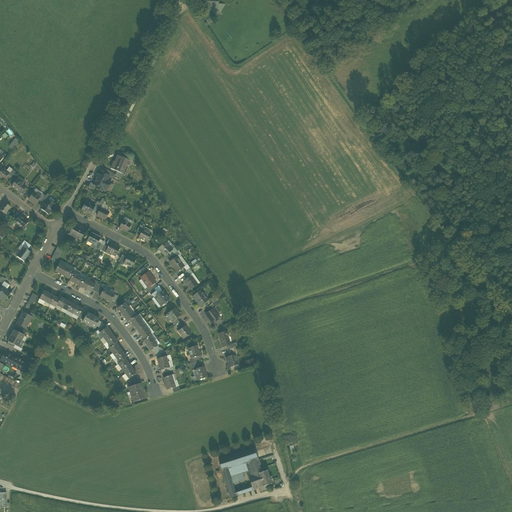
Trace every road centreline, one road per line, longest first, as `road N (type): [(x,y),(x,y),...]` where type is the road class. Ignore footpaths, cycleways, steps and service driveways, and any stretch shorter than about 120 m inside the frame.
road 1 (residential): [(65,209),(150,257),(202,327),(216,367)]
road 2 (track): [(284,487),(302,466),(472,416)]
road 3 (track): [(97,150),(112,139),(183,0)]
road 4 (residential): [(31,272),(105,311),(153,388)]
